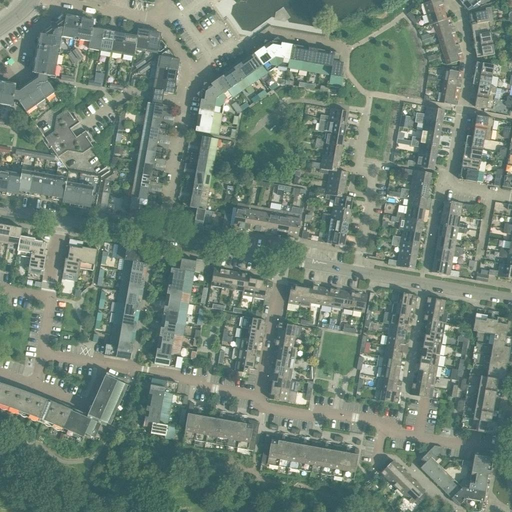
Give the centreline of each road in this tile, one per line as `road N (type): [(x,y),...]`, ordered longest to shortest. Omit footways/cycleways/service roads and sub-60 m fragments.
road 1 (residential): [(510,450),(263,407),(258,398)]
road 2 (residential): [(448,0),(470,60),(453,185),(500,193)]
road 3 (residential): [(355,270),(372,162),(360,160),(374,94)]
road 4 (residential): [(163,237),(192,72)]
road 5 (residential): [(355,270),(511,299)]
road 6 (residential): [(258,398),(114,362)]
road 7 (residential): [(283,258),(258,398)]
road 8 (residential): [(40,354),(61,218)]
road 9 (residential): [(163,237),(283,258)]
